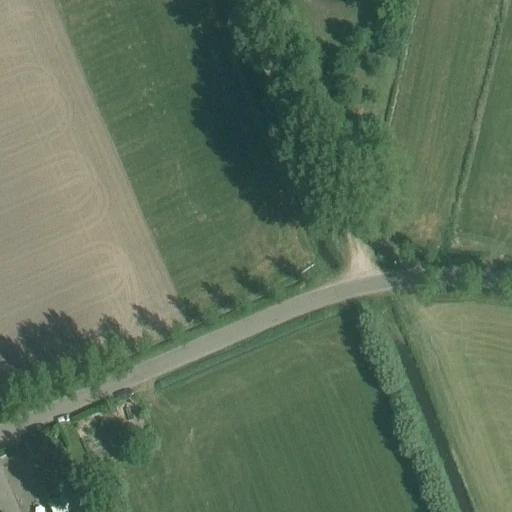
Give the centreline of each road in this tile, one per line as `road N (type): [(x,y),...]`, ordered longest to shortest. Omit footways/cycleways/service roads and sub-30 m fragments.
road 1 (unclassified): [(0,435),(366,283),(404,276),(511,283)]
road 2 (track): [(237,0),(266,75),(295,111),(366,283)]
